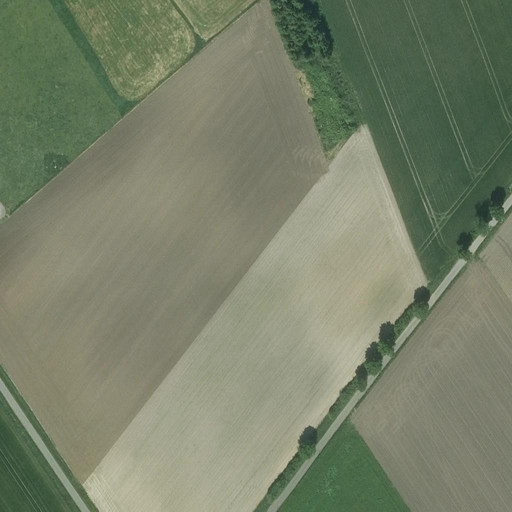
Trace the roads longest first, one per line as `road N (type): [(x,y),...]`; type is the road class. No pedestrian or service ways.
road 1 (unclassified): [(270,511),(511,203)]
road 2 (unclassified): [(86,511),(0,384)]
